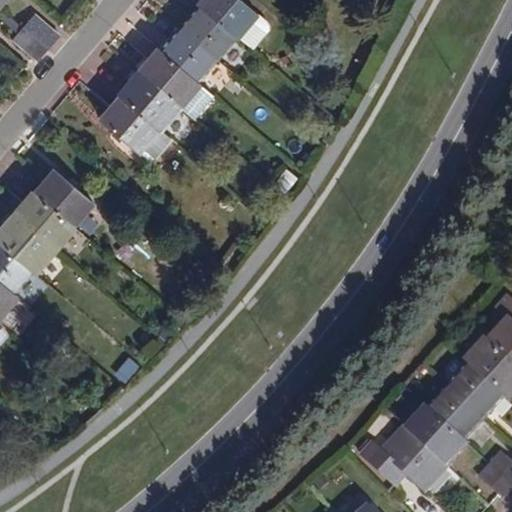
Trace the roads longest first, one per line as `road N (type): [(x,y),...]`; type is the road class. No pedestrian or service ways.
road 1 (tertiary): [(150,511),(297,369),(372,276),(511,29)]
road 2 (residential): [(0,132),(110,0)]
